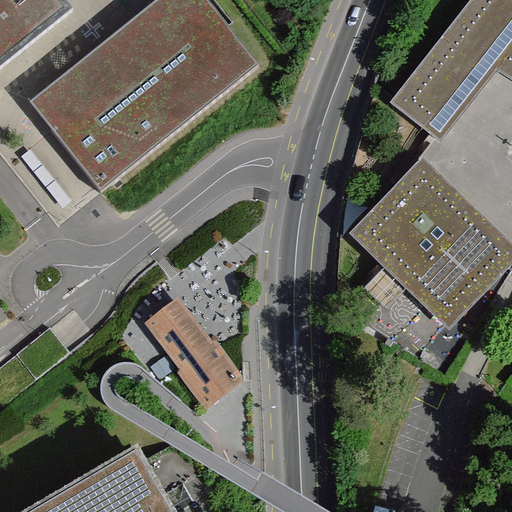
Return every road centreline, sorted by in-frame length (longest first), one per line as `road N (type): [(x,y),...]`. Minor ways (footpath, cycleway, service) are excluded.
road 1 (residential): [(319,167),(286,160),(238,166),(112,264),(92,266),(60,251),(0,176)]
road 2 (secondary): [(311,511),(302,270),(319,167)]
road 3 (secondary): [(319,167),(379,0)]
